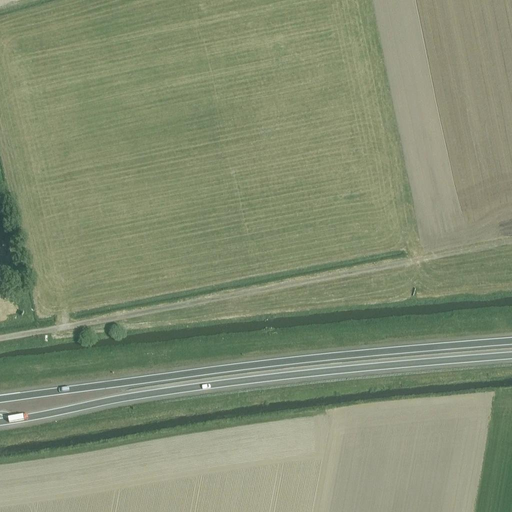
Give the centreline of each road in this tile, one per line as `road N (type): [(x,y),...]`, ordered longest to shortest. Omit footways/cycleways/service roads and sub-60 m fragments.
road 1 (track): [(0,338),(511,241)]
road 2 (trunk): [(0,422),(279,377),(511,356)]
road 3 (trunk): [(511,341),(0,400)]
